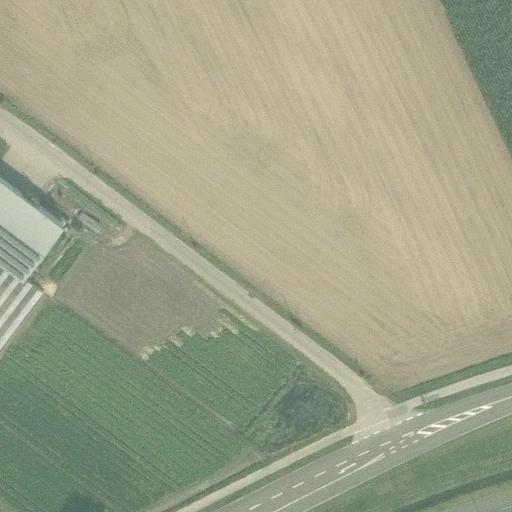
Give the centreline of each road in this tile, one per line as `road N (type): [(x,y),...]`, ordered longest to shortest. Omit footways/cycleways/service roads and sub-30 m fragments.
road 1 (residential): [(0,117),(373,402),(394,444)]
road 2 (secondary): [(394,444),(261,511)]
road 3 (secondary): [(511,399),(394,444)]
